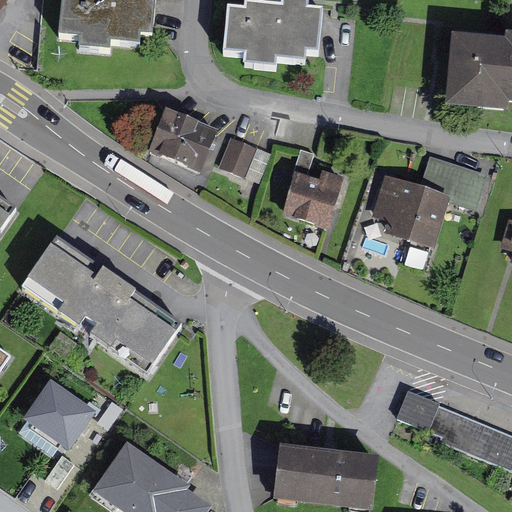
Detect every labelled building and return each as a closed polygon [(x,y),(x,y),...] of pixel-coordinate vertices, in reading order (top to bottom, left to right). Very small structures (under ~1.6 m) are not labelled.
[(111,49),(140,52),(141,42),(152,43),(156,0),(154,0),(62,0),(58,43),(79,45),(78,55),(110,58),(111,49)] [(317,61),(322,19),(308,17),(309,10),(282,7),(281,16),(245,11),(244,18),(230,16),(224,59),(245,62),(244,71),(276,76),(278,64),(304,67),(305,59),(317,61)] [(505,51),(453,46),(446,113),(507,120),(508,112),(511,112),(511,45),(505,45),(505,51)] [(208,130),(137,96),(119,133),(190,166),(208,130)] [(247,188),(265,152),(232,135),(214,172),(247,188)] [(328,225),(341,179),(294,166),(281,212),(328,225)] [(429,239),(449,196),(389,169),(369,212),(429,239)] [(0,234),(18,210),(0,197),(0,234)] [(511,219),(506,217),(499,241),(511,245),(511,219)] [(187,327),(58,237),(21,290),(150,380),(187,327)] [(0,376),(12,359),(0,350),(0,376)] [(99,414),(53,382),(25,421),(71,453),(99,414)] [(401,421),(433,434),(444,408),(445,406),(412,393),(401,421)] [(445,444),(511,471),(511,435),(444,408),(433,434),(447,439),(445,444)] [(122,511),(213,511),(214,510),(190,493),(193,488),(130,444),(95,493),(122,511)] [(374,511),(380,459),(281,448),(275,503),(357,511),(374,511)]
